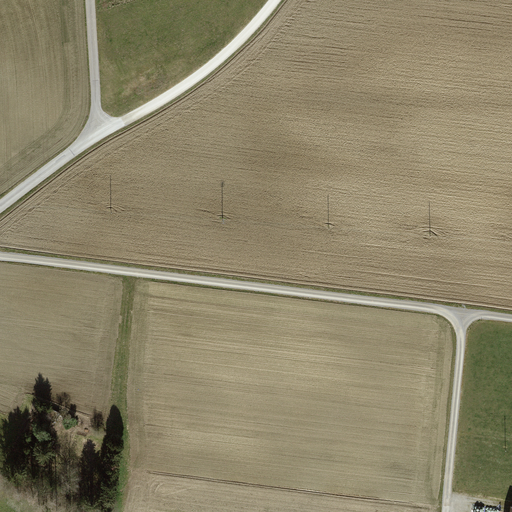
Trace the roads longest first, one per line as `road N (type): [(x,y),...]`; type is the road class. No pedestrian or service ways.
road 1 (track): [(0,255),(511,319)]
road 2 (unclassified): [(0,208),(97,132),(90,0)]
road 3 (track): [(130,272),(115,511)]
road 4 (track): [(97,132),(193,81),(273,0)]
road 5 (track): [(447,511),(465,313)]
